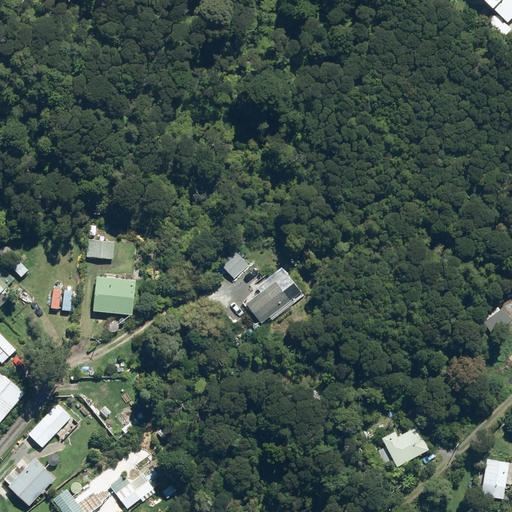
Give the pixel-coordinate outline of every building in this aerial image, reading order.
[(511,0),(486,0),(509,22),(511,19),(511,0)] [(511,26),(497,12),(486,23),(501,37),(511,26)] [(97,224),(88,224),(87,235),(97,236),(97,224)] [(89,240),(87,256),(114,259),(115,243),(99,241),(100,238),(94,238),(93,241),(89,240)] [(221,264),(235,278),(249,265),(236,251),(221,264)] [(2,266),(0,268),(0,306),(0,307),(14,293),(7,286),(15,279),(2,266)] [(137,280),(97,276),(93,310),(133,314),(137,280)] [(291,300),(276,280),(247,303),(262,323),(291,300)] [(301,292),(292,299),(295,303),(304,295),(301,292)] [(511,318),(503,305),(482,320),(492,334),(511,318)] [(251,336),(246,328),(239,332),(244,340),(251,336)] [(0,360),(2,363),(17,349),(0,331),(0,360)] [(0,423),(26,392),(0,369),(0,423)] [(143,410),(131,418),(133,422),(139,418),(141,421),(147,417),(143,410)] [(43,418),(29,434),(44,448),(58,431),(43,418)] [(367,426),(364,435),(372,438),(376,429),(367,426)] [(398,467),(430,450),(417,426),(398,436),(396,431),(383,438),(398,467)] [(10,484),(9,485),(29,505),(42,492),(43,494),(46,491),(45,489),(56,477),(36,458),(25,468),(21,463),(5,479),(10,484)] [(504,498),(506,483),(511,483),(511,463),(488,459),(487,463),(482,463),(477,487),(483,488),(482,494),(504,498)] [(71,465),(62,472),(67,477),(75,470),(71,465)] [(138,494),(123,475),(110,486),(128,509),(141,499),(142,500),(151,493),(152,494),(157,490),(155,488),(161,483),(159,480),(163,477),(161,474),(160,475),(157,472),(153,475),(155,478),(150,482),(154,488),(149,491),(147,487),(138,494)] [(382,485),(390,493),(394,490),(392,488),(393,487),(387,481),(382,485)] [(85,511),(67,489),(54,499),(64,511),(85,511)]
